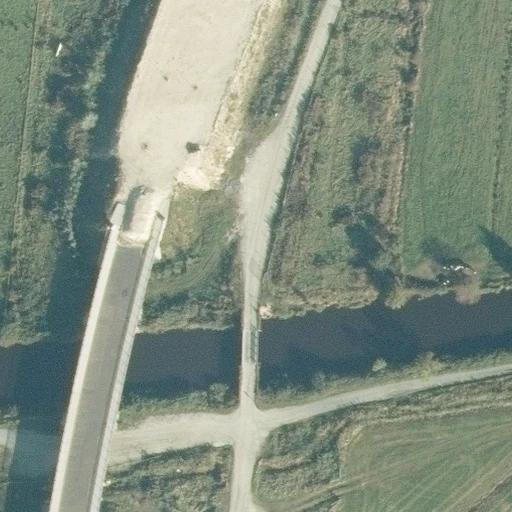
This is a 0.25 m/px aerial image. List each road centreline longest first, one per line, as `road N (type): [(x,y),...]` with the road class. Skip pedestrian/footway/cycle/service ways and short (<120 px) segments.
road 1 (primary): [(219,0),(131,237),(70,511)]
road 2 (track): [(328,0),(249,284),(236,511)]
road 3 (unclassified): [(0,433),(246,412),(511,367)]
